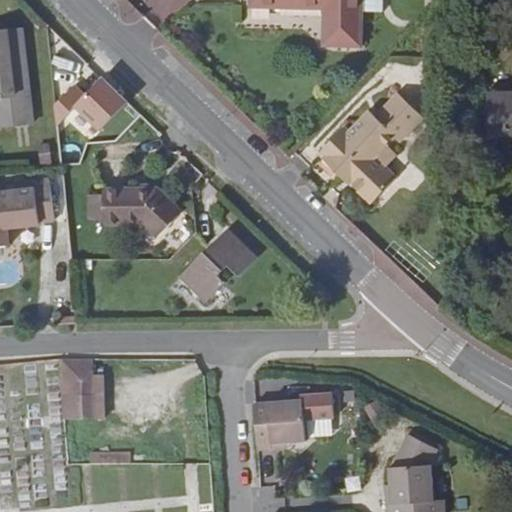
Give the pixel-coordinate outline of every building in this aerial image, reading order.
[(250,0),(251,7),(324,9),(324,46),(362,47),(362,12),(362,0),(250,0)] [(383,0),(362,0),(362,12),(383,12),(383,0)] [(23,29),(17,30),(24,94),(30,94),(23,29)] [(17,30),(0,31),(0,98),(5,98),(8,126),(34,123),(30,94),(24,94),(17,30)] [(442,58),(430,58),(430,71),(442,70),(442,58)] [(511,90),(489,91),(489,137),(511,136),(511,90)] [(424,118),(398,94),(376,117),(371,111),(350,132),(345,127),(320,152),(325,157),(323,158),(372,206),(397,180),(386,170),(397,156),(387,147),(396,139),(401,142),(424,118)] [(5,98),(0,98),(0,127),(8,126),(5,98)] [(17,190),(0,191),(0,246),(10,246),(8,228),(40,225),(40,223),(54,222),(48,178),(15,182),(17,190)] [(159,188),(105,188),(105,195),(104,220),(104,225),(143,225),(157,238),(183,212),(159,188)] [(105,195),(91,195),(90,219),(104,220),(105,195)] [(228,229),(179,278),(205,303),(225,283),(218,276),(229,266),(240,276),(257,258),(228,229)] [(60,359),(65,419),(104,420),(100,375),(91,375),(89,360),(60,359)] [(303,400),(254,403),(258,451),(273,450),(272,445),(288,444),(306,442),(304,421),(335,419),(333,394),(303,396),(303,400)] [(377,402),(365,409),(377,428),(388,422),(377,402)] [(439,450),(407,434),(391,468),(389,468),(390,485),(391,504),(386,505),(386,511),(446,511),(445,500),(435,501),(432,465),(431,465),(439,450)] [(135,455),(92,454),(92,464),(135,464),(135,455)]
